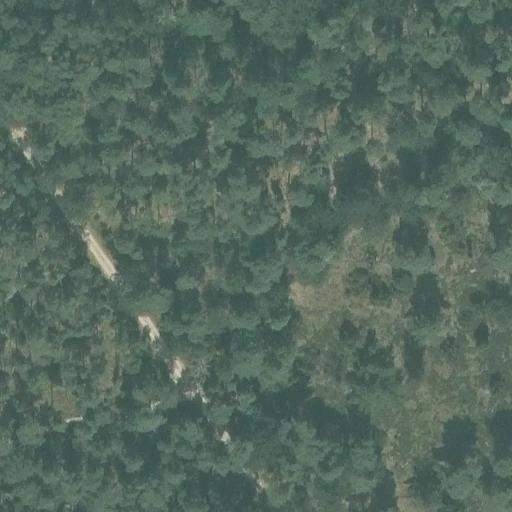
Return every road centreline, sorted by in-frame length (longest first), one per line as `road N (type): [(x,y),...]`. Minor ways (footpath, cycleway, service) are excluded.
road 1 (track): [(184,380),(0,112)]
road 2 (track): [(0,437),(184,380)]
road 3 (track): [(274,511),(184,380)]
